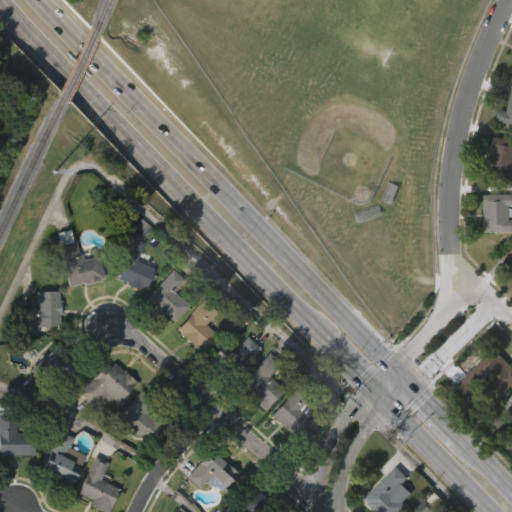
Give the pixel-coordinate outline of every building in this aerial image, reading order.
[(446,0),(443,10),(459,16),(465,0),(446,0)] [(511,124),(495,121),(498,110),(506,112),(511,85),(511,124)] [(511,179),(485,175),(490,148),(491,148),(494,136),(511,139),(511,179)] [(511,199),(508,199),(511,179),(511,172),(490,168),(483,204),(511,209),(511,199)] [(511,215),(509,215),(509,220),(511,220),(511,232),(484,233),(483,195),(511,194),(511,215)] [(481,264),(511,263),(511,251),(506,252),(505,238),(511,238),(510,226),(479,227),(481,264)] [(67,229),(70,242),(75,242),(77,249),(74,249),(75,254),(78,253),(80,260),(97,256),(101,278),(98,279),(98,282),(82,286),(81,283),(65,286),(56,245),(47,247),(45,237),(53,235),(52,232),(67,229)] [(154,267),(145,289),(141,288),(140,290),(126,284),(127,282),(117,277),(118,275),(114,273),(128,236),(144,242),(136,260),(154,267)] [(59,319),(99,312),(95,288),(73,292),(68,262),(49,266),(59,319)] [(187,305),(170,325),(142,299),(169,268),(181,279),(171,291),(187,305)] [(148,299),(131,294),(138,274),(124,269),(109,311),(140,322),(148,299)] [(511,288),(503,295),(511,308),(511,288)] [(55,291),(57,314),(55,314),(56,326),(18,327),(18,321),(14,321),(14,310),(18,310),(18,308),(33,308),(32,291),(55,291)] [(219,335),(203,352),(196,346),(195,347),(180,334),(181,332),(177,328),(203,298),(217,311),(206,324),(219,335)] [(179,313),(166,302),(140,331),(168,355),(183,337),(169,324),(179,313)] [(30,323),(31,340),(21,340),(21,358),(55,357),(54,323),(30,323)] [(199,356),(209,347),(197,334),(171,360),(195,385),(212,369),(199,356)] [(256,350),(245,361),(244,360),(227,378),(205,359),(221,340),(232,350),(244,336),(257,348),(256,350)] [(66,350),(70,354),(73,351),(86,364),(65,384),(51,370),(41,380),(30,369),(58,341),(66,350)] [(511,364),(511,380),(502,390),(487,375),(478,383),(482,387),(470,398),(458,386),(497,349),(511,364)] [(280,388),(261,411),(253,404),(258,398),(240,382),(266,352),(278,363),(266,376),(280,388)] [(102,362),(106,366),(110,362),(120,371),(121,370),(134,381),(115,403),(108,397),(104,401),(98,395),(88,406),(74,393),(102,362)] [(254,379),(241,368),(229,381),(226,378),(221,384),(214,378),(205,388),(228,408),(254,379)] [(494,430),(511,414),(511,404),(491,381),(450,418),(464,433),(482,417),(494,430)] [(302,426),(294,436),(269,415),(296,384),(308,395),(302,402),(311,410),(304,418),(307,421),(302,426)] [(274,397),(261,386),(236,416),(263,437),(277,420),(264,409),(274,397)] [(168,423),(146,447),(115,417),(140,390),(172,419),(168,423)] [(73,425),(86,437),(95,426),(101,433),(105,429),(112,435),(130,415),(103,391),(73,425)] [(0,415),(13,415),(13,424),(21,423),(21,432),(30,432),(30,454),(0,454),(0,415)] [(270,443),(295,464),(311,446),(286,425),(270,443)] [(160,450),(130,427),(112,450),(142,473),(160,450)] [(82,455),(67,484),(36,468),(56,430),(70,438),(66,447),(82,455)] [(0,486),(28,487),(29,466),(10,465),(10,447),(0,446),(0,486)] [(240,473),(226,488),(211,475),(199,489),(185,476),(211,447),(240,473)] [(116,489),(105,511),(95,511),(85,507),(88,500),(74,493),(90,457),(104,463),(97,480),(116,489)] [(60,511),(68,511),(80,486),(64,479),(68,469),(53,463),(36,501),(60,511)] [(405,501),(403,503),(406,506),(400,511),(382,511),(384,511),(375,502),(372,505),(364,497),(395,465),(408,477),(401,484),(406,491),(406,495),(405,501)] [(268,511),(233,511),(224,504),(244,480),(274,506),(268,511)] [(410,511),(425,498),(436,509),(433,511),(410,511)]
